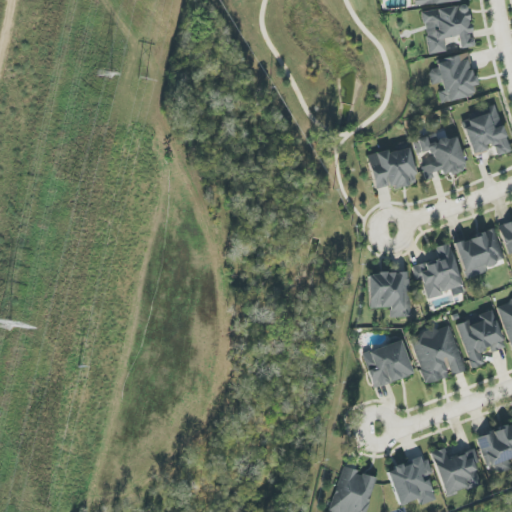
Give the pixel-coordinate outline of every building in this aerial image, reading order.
[(422,12),(428,55),(446,52),(444,39),(457,37),(459,49),(472,47),(466,6),(422,12)] [(442,102),(476,96),(469,54),(435,60),(437,69),(428,71),(431,85),(438,84),(442,102)] [(460,118),(472,156),(487,152),(485,147),(493,145),(497,156),(509,152),(496,107),(460,118)] [(456,136),(427,144),(426,137),(412,141),(416,154),(429,151),(432,163),(421,166),(425,181),(433,178),(432,173),(441,171),(442,177),(465,170),(456,136)] [(366,157),(374,190),(392,186),(393,189),(416,184),(407,147),(366,157)] [(508,255),(511,253),(511,221),(497,227),(508,255)] [(454,243),(465,277),(505,264),(493,230),(454,243)] [(426,298),(461,289),(449,244),(435,247),(438,260),(411,267),(415,281),(421,279),(426,298)] [(389,308),(389,319),(410,318),(409,272),(368,274),(369,309),(389,308)] [(511,299),(497,305),(511,352),(511,299)] [(505,348),(492,311),(455,325),(471,369),(484,364),(480,352),(489,349),(491,353),(505,348)] [(465,371),(449,325),(409,339),(426,385),(450,376),(450,377),(465,371)] [(374,389),(413,374),(400,340),(361,355),(374,389)] [(511,424),(475,439),(487,468),(494,465),(497,474),(511,469),(508,460),(511,458),(511,424)] [(447,458),(444,448),(430,452),(445,497),(480,485),(474,465),(478,463),(473,449),(447,458)] [(398,506),(417,500),(419,506),(435,501),(427,476),(432,474),(426,457),(387,470),(398,506)] [(329,511),(366,511),(376,479),(357,473),(357,471),(341,467),(329,511)]
